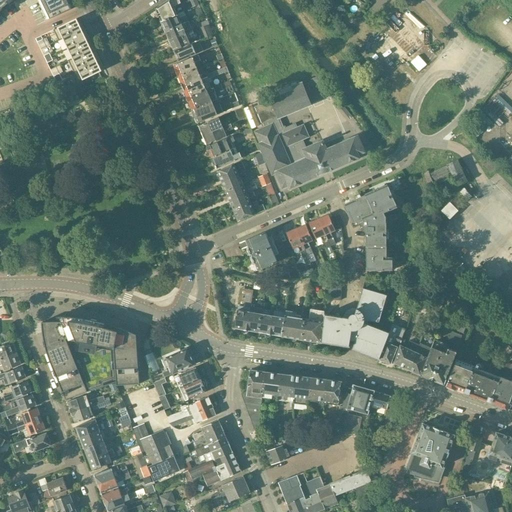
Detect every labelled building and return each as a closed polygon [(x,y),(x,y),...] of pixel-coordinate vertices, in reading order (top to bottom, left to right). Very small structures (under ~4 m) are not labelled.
[(0,0),(0,10),(11,0),(0,0)] [(42,0),(52,19),(72,9),(68,0),(42,0)] [(166,0),(155,8),(161,20),(176,13),(173,6),(180,2),(179,0),(166,0)] [(193,5),(197,16),(202,14),(198,3),(193,5)] [(176,13),(161,20),(166,31),(181,24),(187,21),(187,20),(188,20),(187,17),(188,17),(187,14),(178,18),(176,13)] [(76,18),(54,29),(59,40),(63,38),(82,29),(76,18)] [(385,37),(410,64),(429,47),(404,20),(385,37)] [(181,24),(166,31),(170,40),(192,30),(190,27),(192,26),(191,24),(183,28),(181,24)] [(203,40),(213,36),(209,24),(207,25),(206,24),(196,28),(197,29),(199,29),(203,40)] [(82,29),(63,38),(68,48),(87,39),(82,29)] [(174,50),(190,43),(188,39),(197,35),(196,33),(194,34),(192,30),(170,40),(174,50)] [(87,39),(68,48),(73,59),(92,50),(87,39)] [(174,51),(178,61),(203,50),(199,41),(192,44),(192,43),(174,51)] [(92,50),(73,59),(69,61),(74,71),(97,60),(92,50)] [(213,53),(216,61),(221,59),(218,51),(213,53)] [(200,67),(198,61),(200,60),(206,58),(204,53),(198,55),(198,54),(174,64),(178,75),(200,67)] [(97,60),(74,71),(79,82),(102,71),(97,60)] [(178,75),(183,86),(227,69),(227,67),(206,75),(205,72),(203,72),(200,67),(178,75)] [(227,69),(183,86),(187,98),(209,88),(207,83),(209,83),(207,79),(228,71),(227,69)] [(312,79),(321,89),(326,84),(319,75),(312,79)] [(229,80),(221,84),(223,89),(231,86),(229,80)] [(358,155),(362,153),(362,152),(364,151),(357,136),(326,149),(322,141),(307,147),(303,139),(309,137),(303,124),(298,126),(296,122),(286,125),(286,124),(281,125),(278,118),(311,104),(302,83),(292,87),(294,91),(255,107),(262,123),(264,123),(265,127),(255,131),(260,144),(259,144),(272,174),(276,173),(282,187),(289,185),(290,188),(301,183),(301,182),(360,158),(358,155)] [(187,98),(192,109),(215,100),(213,94),(214,93),(219,91),(223,89),(221,84),(209,88),(187,98)] [(0,109),(18,105),(15,94),(0,97),(0,109)] [(499,97),(486,109),(499,123),(511,111),(499,97)] [(223,112),(217,99),(215,100),(192,109),(198,122),(223,112)] [(230,104),(232,109),(239,106),(237,101),(230,104)] [(242,107),(234,110),(238,120),(246,116),(242,107)] [(25,119),(22,109),(12,112),(16,122),(25,119)] [(241,126),(249,123),(246,117),(246,116),(238,120),(238,121),(241,126)] [(199,126),(203,135),(230,123),(228,119),(220,122),(218,117),(199,126)] [(226,131),(232,129),(230,123),(203,135),(207,144),(226,136),(224,131),(226,130),(226,131)] [(232,135),(207,146),(212,157),(235,147),(232,142),(235,141),(232,135)] [(239,152),(237,153),(235,147),(212,157),(216,168),(241,157),(239,152)] [(257,162),(255,163),(256,166),(259,165),(265,162),(261,153),(255,155),(257,162)] [(411,217),(419,226),(434,211),(450,196),(457,188),(456,184),(466,180),(457,159),(446,164),(447,165),(428,173),(427,171),(423,173),(429,186),(443,180),(446,188),(441,194),(440,193),(436,197),(438,200),(431,207),(426,202),(411,217)] [(241,161),(217,171),(221,181),(244,171),(242,166),(243,165),(241,161)] [(259,165),(261,171),(267,168),(265,162),(259,165)] [(246,176),(244,171),(221,181),(225,191),(242,183),(240,178),(246,176)] [(263,186),(266,185),(271,183),(267,174),(260,176),(263,185),(263,186)] [(242,183),(225,191),(229,200),(252,191),(250,185),(244,187),(242,183)] [(270,196),(275,194),(271,184),(266,186),(270,196)] [(365,195),(344,204),(353,226),(361,222),(366,234),(366,247),(366,270),(392,270),(392,258),(386,258),(386,223),(386,217),(383,212),(396,207),(387,185),(365,195)] [(252,191),(229,200),(233,210),(250,204),(248,198),(254,196),(252,191)] [(278,204),(275,194),(270,196),(269,196),(268,197),(270,202),(271,206),(271,207),(274,206),(278,204)] [(252,208),(250,204),(233,210),(238,221),(260,211),(258,206),(252,208)] [(332,217),(336,225),(341,223),(337,214),(332,217)] [(330,246),(335,243),(330,231),(334,229),(328,215),(318,219),(330,246)] [(308,223),(315,238),(319,236),(325,248),(330,246),(318,219),(308,223)] [(314,258),(312,253),(307,241),(312,239),(306,224),(296,228),(309,260),(314,258)] [(302,257),(306,265),(311,263),(309,260),(296,228),(286,233),(292,248),(297,246),(302,257)] [(245,240),(251,255),(274,245),(271,236),(267,238),(264,232),(245,240)] [(251,255),(257,270),(277,261),(274,256),(278,254),(274,245),(251,255)] [(420,280),(423,271),(417,269),(414,277),(420,280)] [(298,271),(288,273),(290,280),(300,278),(298,271)] [(340,301),(341,280),(337,282),(336,276),(326,278),(328,284),(327,300),(340,301)] [(349,339),(355,340),(352,349),(378,359),(388,332),(367,324),(368,321),(379,322),(387,295),(363,288),(356,308),(353,308),(349,309),(346,311),(344,314),(343,317),(324,314),(320,342),(348,346),(349,339)] [(436,303),(432,314),(438,316),(442,305),(436,303)] [(238,305),(238,310),(237,309),(234,328),(246,330),(247,330),(250,312),(250,307),(245,306),(245,307),(238,305)] [(250,307),(250,312),(247,330),(257,332),(258,332),(261,313),(262,309),(261,308),(251,307),(250,307)] [(270,334),(273,315),(274,310),(273,310),(262,309),(261,313),(258,332),(269,334),(270,334)] [(308,319),(304,318),(301,339),(320,342),(324,314),(325,311),(311,309),(309,317),(309,319),(308,319)] [(270,334),(281,336),(282,336),(285,315),(286,312),(285,312),(274,310),(273,315),(270,334)] [(286,312),(285,315),(282,336),(301,339),(304,318),(304,314),(301,313),(301,315),(300,315),(296,315),(296,312),(286,311),(286,312)] [(139,377),(136,334),(132,332),(125,329),(119,327),(114,325),(107,323),(100,321),(93,320),(88,319),(87,319),(89,319),(88,324),(83,323),(76,322),(71,321),(67,321),(63,321),(59,321),(52,321),(45,321),(42,322),(41,322),(41,323),(42,323),(42,327),(42,329),(42,332),(43,337),(45,343),(45,347),(46,349),(47,353),(49,357),(50,361),(65,399),(115,381),(116,381),(116,385),(121,384),(121,383),(116,383),(116,378),(139,377)] [(459,324),(457,331),(464,333),(466,327),(459,324)] [(400,343),(403,329),(391,325),(388,332),(378,359),(379,359),(380,361),(383,362),(384,361),(390,364),(398,342),(400,343)] [(433,342),(431,347),(420,374),(443,384),(456,351),(455,350),(458,342),(456,341),(458,334),(451,331),(445,347),(433,342)] [(399,345),(394,363),(410,370),(417,353),(420,343),(419,343),(421,338),(412,334),(406,347),(399,345)] [(0,359),(17,353),(12,341),(0,345),(0,359)] [(417,374),(419,374),(420,374),(431,347),(420,343),(417,353),(410,370),(412,371),(413,372),(417,374)] [(161,359),(165,368),(168,367),(169,370),(162,373),(164,377),(194,364),(187,348),(166,357),(161,359)] [(17,353),(0,359),(0,365),(3,365),(5,370),(21,364),(17,353)] [(455,359),(446,385),(464,392),(474,367),(474,366),(455,359)] [(500,376),(500,377),(491,402),(509,409),(511,400),(511,380),(507,379),(511,367),(511,364),(506,362),(501,376),(500,376)] [(26,377),(21,366),(5,372),(0,374),(0,381),(8,378),(10,383),(26,377)] [(474,367),(464,392),(477,397),(488,369),(480,366),(479,369),(474,367)] [(179,374),(184,387),(201,380),(195,367),(179,374)] [(156,369),(149,372),(153,383),(160,380),(156,369)] [(258,430),(262,393),(263,393),(265,371),(250,369),(247,391),(241,393),(254,430),(258,430)] [(488,369),(477,397),(491,402),(500,377),(495,375),(496,372),(488,369)] [(265,371),(263,393),(278,394),(280,373),(265,371)] [(280,373),(278,394),(293,396),(295,375),(280,373)] [(294,409),(306,410),(308,398),(311,377),(295,375),(293,396),(292,403),(294,403),(294,409)] [(311,377),(308,398),(323,400),(326,379),(311,377)] [(338,402),(341,381),(326,379),(323,400),(338,402)] [(27,380),(11,386),(14,392),(3,396),(5,402),(31,392),(27,380)] [(189,399),(206,391),(203,385),(204,383),(203,381),(201,381),(201,380),(184,387),(189,399)] [(346,393),(342,407),(349,409),(368,414),(374,390),(353,384),(352,389),(348,388),(347,393),(346,393)] [(377,409),(378,406),(386,409),(385,413),(391,415),(395,399),(390,397),(391,395),(374,390),(368,414),(370,406),(377,409)] [(31,393),(16,399),(19,407),(11,410),(11,411),(6,412),(7,416),(21,411),(36,406),(31,393)] [(86,395),(67,401),(71,412),(89,406),(109,398),(109,397),(104,399),(103,396),(88,401),(86,395)] [(208,396),(186,405),(185,405),(180,407),(182,410),(182,411),(167,417),(169,423),(212,406),(208,396)] [(75,423),(93,417),(91,411),(111,404),(109,398),(89,406),(71,412),(75,423)] [(194,419),(195,418),(196,423),(216,415),(212,406),(169,423),(169,424),(172,427),(194,419)] [(338,429),(338,436),(359,433),(362,417),(348,414),(349,409),(342,407),(340,406),(339,417),(338,429)] [(7,428),(8,431),(41,419),(36,407),(21,412),(24,420),(11,425),(11,426),(7,428)] [(131,422),(130,418),(121,422),(123,427),(130,424),(130,423),(131,422)] [(45,430),(41,419),(8,431),(9,436),(19,433),(19,432),(27,429),(30,435),(45,430)] [(95,419),(76,426),(80,437),(113,425),(111,420),(97,424),(95,419)] [(197,433),(192,435),(194,440),(204,435),(221,427),(218,419),(200,427),(202,431),(197,433)] [(385,421),(379,444),(386,446),(393,423),(385,421)] [(142,454),(143,455),(144,456),(169,445),(170,444),(171,444),(166,431),(164,432),(163,429),(148,435),(144,423),(132,428),(142,454)] [(454,436),(455,435),(454,434),(454,435),(444,431),(444,430),(433,427),(423,423),(422,423),(422,424),(412,452),(412,453),(405,472),(438,479),(447,455),(448,455),(451,446),(451,445),(454,436)] [(113,425),(80,437),(84,448),(106,440),(104,434),(112,432),(110,427),(113,426),(113,425)] [(206,440),(207,443),(225,435),(221,427),(204,435),(194,440),(193,441),(195,446),(202,443),(202,442),(206,440)] [(338,436),(338,429),(324,430),(324,438),(338,436)] [(276,443),(274,432),(258,436),(260,446),(276,443)] [(511,437),(495,432),(487,458),(495,461),(497,457),(502,459),(500,463),(511,466),(511,461),(511,437)] [(34,451),(51,445),(50,444),(51,442),(50,439),(48,438),(46,433),(30,439),(29,438),(20,441),(22,448),(32,444),(34,451)] [(483,437),(474,434),(469,449),(462,469),(469,471),(475,451),(478,452),(482,454),(486,444),(481,443),(483,437)] [(228,443),(225,435),(207,443),(209,447),(199,451),(200,455),(211,450),(228,443)] [(84,448),(88,458),(107,451),(103,441),(106,440),(84,448)] [(272,464),(290,458),(316,448),(315,445),(289,455),(287,451),(298,448),(296,442),(285,444),(266,451),(268,456),(267,459),(269,463),(272,464)] [(232,451),(228,443),(211,450),(200,455),(201,456),(198,457),(200,462),(205,460),(206,462),(231,451),(232,451)] [(147,465),(148,466),(173,455),(169,445),(144,456),(147,465)] [(92,469),(111,462),(110,458),(115,456),(113,449),(107,451),(88,458),(92,469)] [(186,470),(183,472),(187,482),(192,479),(203,475),(207,486),(221,480),(240,472),(231,451),(206,462),(190,469),(186,470)] [(137,469),(139,468),(147,465),(144,456),(143,455),(142,454),(132,457),(137,469)] [(153,481),(180,470),(173,455),(148,466),(149,472),(153,481)] [(290,511),(292,511),(323,500),(335,495),(356,488),(367,483),(376,480),(368,458),(360,461),(363,471),(323,486),(319,477),(307,482),(304,473),(297,476),(297,475),(296,476),(296,475),(293,476),(279,482),(283,491),(286,500),(290,511)] [(139,468),(142,475),(149,472),(148,466),(147,465),(139,468)] [(111,468),(94,474),(98,484),(128,472),(126,466),(112,471),(111,468)] [(98,484),(101,493),(124,484),(123,481),(130,478),(128,473),(129,473),(128,472),(98,484)] [(151,482),(149,475),(142,478),(145,485),(151,482)] [(224,489),(214,493),(216,497),(246,484),(242,475),(222,484),(224,489)] [(67,489),(63,478),(40,486),(42,490),(48,488),(51,495),(67,489)] [(147,487),(149,493),(155,491),(152,484),(147,487)] [(222,502),(223,504),(229,502),(250,493),(246,484),(216,497),(213,498),(216,505),(222,502)] [(118,487),(101,493),(104,502),(128,494),(127,491),(129,490),(128,489),(120,491),(118,487)] [(16,495),(8,498),(12,509),(13,511),(34,511),(30,501),(28,502),(24,492),(24,491),(23,490),(15,493),(16,495)] [(161,495),(165,508),(177,503),(173,491),(161,495)] [(494,511),(488,491),(469,496),(469,493),(447,499),(449,511),(494,511)] [(40,503),(40,502),(36,492),(30,494),(34,506),(40,503)] [(104,502),(108,511),(125,505),(124,502),(136,497),(134,492),(128,494),(104,502)] [(51,508),(52,511),(55,511),(73,505),(72,502),(72,501),(71,500),(73,498),(71,494),(69,494),(69,493),(52,499),(55,506),(51,508)] [(338,504),(335,495),(323,500),(326,509),(338,504)] [(323,500),(292,511),(317,511),(325,509),(326,509),(323,500)] [(193,507),(194,511),(204,511),(201,503),(193,507)]
